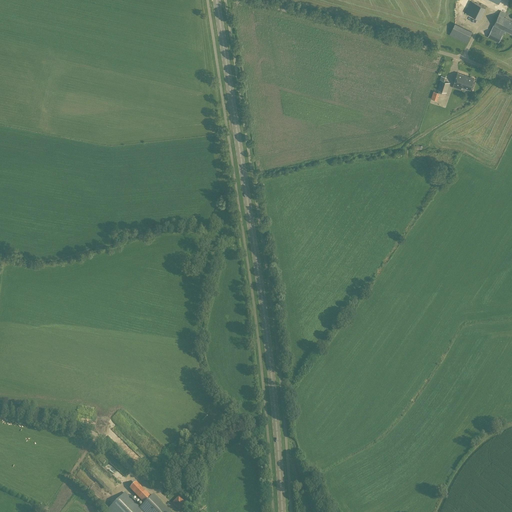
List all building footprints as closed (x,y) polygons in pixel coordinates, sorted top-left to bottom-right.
[(485,8),(471,1),(469,5),(483,12),(485,8)] [(499,14),(499,15),(488,37),(498,42),(504,30),(511,33),(511,20),(504,17),(506,13),(501,10),(499,14)] [(469,43),(474,31),(457,23),(451,35),(469,43)] [(470,90),(474,78),(457,73),(452,87),(460,90),(461,87),(470,90)] [(447,93),(450,83),(441,80),(438,89),(447,93)] [(436,100),(439,93),(433,91),(431,98),(436,100)] [(144,511),(140,508),(125,492),(106,511),(107,511),(144,511)] [(144,504),(148,508),(144,511),(169,511),(153,495),(144,504)] [(179,511),(186,504),(179,497),(173,504),(179,511)]
